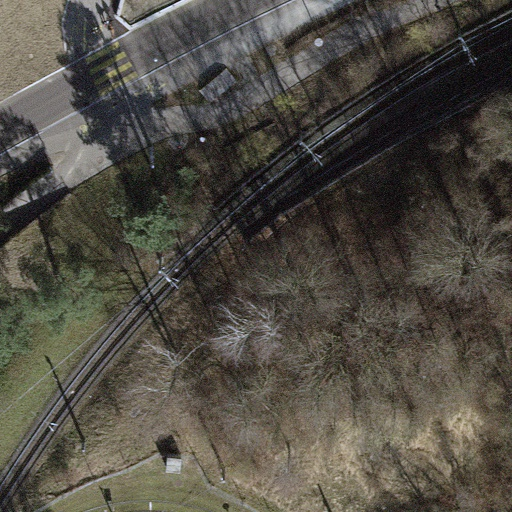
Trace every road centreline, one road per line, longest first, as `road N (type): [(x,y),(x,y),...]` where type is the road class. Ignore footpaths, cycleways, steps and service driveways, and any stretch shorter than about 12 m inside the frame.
road 1 (primary): [(0,125),(251,0)]
road 2 (primary): [(0,73),(115,0)]
